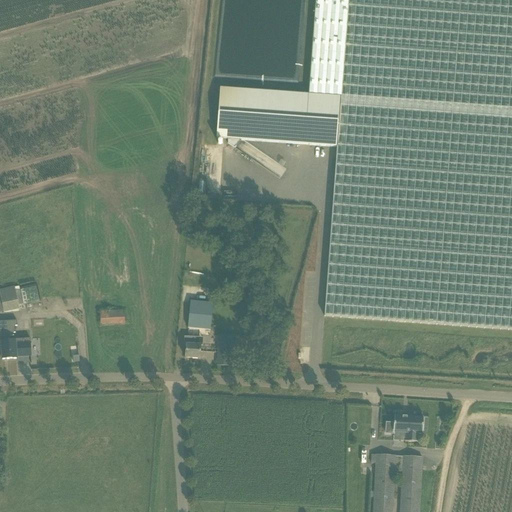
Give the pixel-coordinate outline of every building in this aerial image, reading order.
[(337,148),(324,317),(511,330),(511,0),(315,0),(309,96),(220,89),(216,139),(228,140),(228,144),(235,149),(240,141),(337,148)] [(15,292),(18,306),(24,305),(21,291),(15,292)] [(187,334),(210,336),(213,305),(191,302),(187,334)] [(125,323),(124,311),(100,312),(100,324),(125,323)] [(0,340),(10,340),(10,337),(14,336),(13,334),(15,334),(15,327),(17,327),(17,321),(0,322),(0,340)] [(30,339),(14,340),(14,342),(2,343),(2,360),(16,359),(16,357),(30,357),(30,339)] [(229,361),(230,351),(230,344),(218,343),(217,360),(229,361)] [(185,358),(200,359),(201,346),(186,345),(185,358)] [(417,443),(417,435),(422,435),(423,419),(394,417),(394,424),(386,424),(386,435),(394,435),(394,434),(406,434),(405,443),(417,443)] [(376,464),(372,511),(392,511),(395,473),(401,473),(399,511),(419,511),(422,458),(372,455),(371,464),(376,464)]
